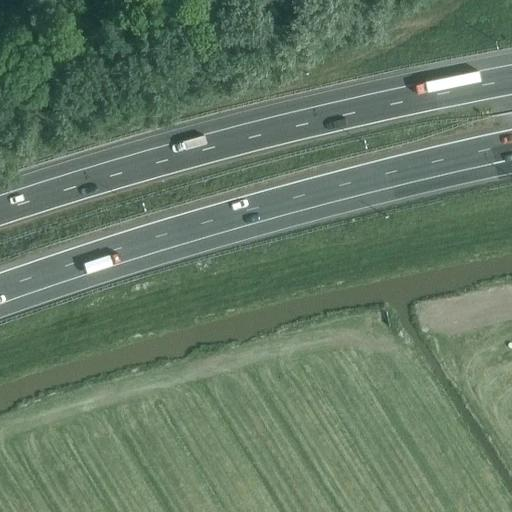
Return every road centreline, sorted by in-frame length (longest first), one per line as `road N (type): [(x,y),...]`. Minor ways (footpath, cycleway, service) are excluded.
road 1 (motorway): [(0,298),(147,248),(511,154)]
road 2 (motorway): [(511,79),(406,98),(0,214)]
